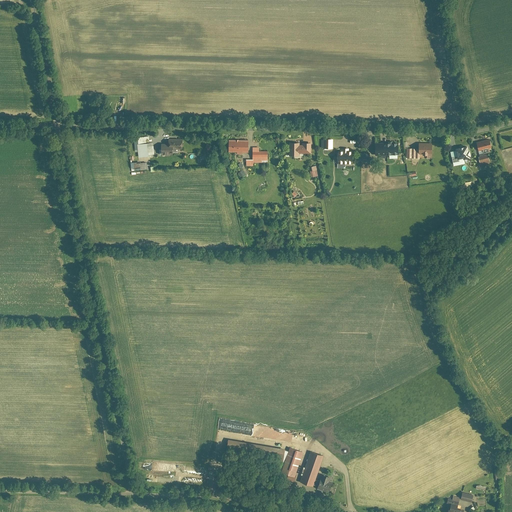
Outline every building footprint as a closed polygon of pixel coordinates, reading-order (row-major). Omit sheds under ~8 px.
[(137,137),(138,144),(149,142),(148,135),(137,137)] [(180,148),(180,138),(166,138),(166,143),(159,144),(160,154),(171,154),(171,148),(180,148)] [(478,150),(491,147),(489,138),(476,141),(478,150)] [(246,152),(247,139),(227,139),(227,151),(246,152)] [(323,148),(332,148),(332,139),(323,139),(323,148)] [(138,156),(153,154),(152,142),(149,142),(138,144),(136,144),(138,156)] [(298,153),(310,153),(310,142),(301,142),(301,144),(298,144),(298,142),(288,142),(287,155),(298,155),(298,153)] [(397,154),(397,142),(374,142),(374,155),(397,154)] [(431,154),(431,143),(417,143),(417,148),(417,154),(431,154)] [(461,158),(469,157),(467,150),(466,150),(465,145),(453,148),(454,151),(455,158),(461,157),(461,158)] [(417,154),(417,148),(406,148),(406,158),(417,158),(417,154)] [(335,162),(350,162),(350,150),(335,150),(335,162)] [(266,151),(252,151),(252,159),(252,162),(266,162),(266,151)] [(367,152),(357,153),(357,160),(367,160),(367,152)] [(140,170),(147,169),(146,162),(140,162),(140,161),(133,162),(133,167),(139,167),(140,170)] [(310,177),(318,176),(316,165),(309,166),(310,177)] [(282,449),(227,439),(225,448),(281,457),(282,449)] [(301,452),(289,448),(281,471),(293,476),(301,452)] [(322,456),(309,452),(299,482),(312,486),(312,484),(314,479),(322,456)] [(328,481),(330,477),(320,474),(318,481),(316,486),(316,487),(327,491),(330,482),(328,481)] [(462,492),(460,499),(472,502),(473,494),(462,492)] [(449,504),(447,511),(463,511),(464,510),(462,510),(463,507),(457,506),(459,497),(453,495),(452,498),(448,497),(446,503),(449,504)]
